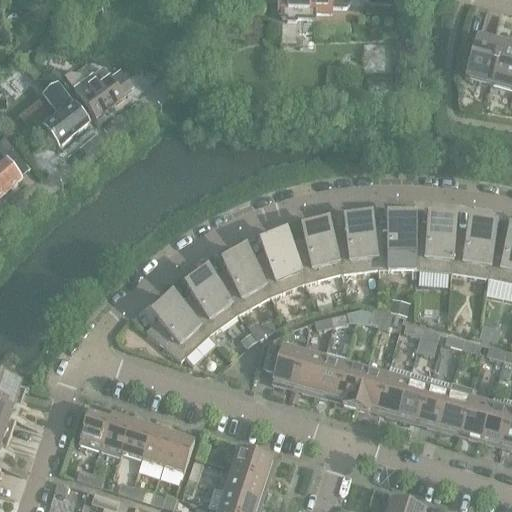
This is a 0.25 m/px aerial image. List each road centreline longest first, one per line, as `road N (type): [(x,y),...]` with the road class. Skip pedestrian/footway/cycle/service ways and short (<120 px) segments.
road 1 (residential): [(82,358),(107,321),(171,264),(268,212),(348,196),(428,194),(511,206)]
road 2 (residential): [(0,231),(167,90),(202,42),(217,0)]
road 3 (residential): [(346,442),(82,358)]
road 4 (residential): [(511,494),(346,442)]
road 5 (residential): [(27,511),(82,358)]
